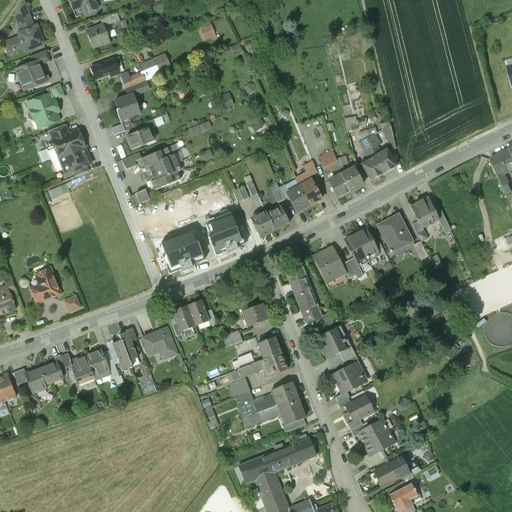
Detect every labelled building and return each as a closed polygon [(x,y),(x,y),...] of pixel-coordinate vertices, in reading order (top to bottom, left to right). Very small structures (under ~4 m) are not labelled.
[(67,0),(75,18),(97,9),(93,0),(67,0)] [(23,6),(14,18),(18,29),(25,26),(29,25),(31,24),(23,6)] [(116,15),(101,19),(103,27),(118,22),(116,15)] [(212,24),(200,29),(204,41),(217,36),(212,24)] [(27,31),(17,35),(19,39),(8,43),(12,54),(23,49),(24,53),(43,46),(35,27),(31,29),(29,25),(25,26),(27,31)] [(103,27),(86,32),(92,49),(109,43),(103,27)] [(45,51),(28,58),(31,64),(32,66),(35,64),(37,68),(39,67),(50,63),(45,51)] [(130,79),(128,73),(119,77),(124,89),(161,75),(160,73),(170,68),(165,56),(140,66),(142,70),(141,70),(143,74),(130,79)] [(118,58),(89,69),(94,81),(109,76),(110,78),(119,75),(116,68),(121,66),(118,58)] [(32,66),(31,64),(14,71),(22,93),(46,84),(47,83),(47,81),(47,80),(47,78),(46,77),(44,77),(43,77),(39,67),(37,68),(35,64),(32,66)] [(58,85),(45,90),(48,97),(50,102),(54,100),(54,101),(63,97),(58,85)] [(132,96),(115,103),(118,111),(117,112),(121,122),(140,115),(132,96)] [(48,97),(28,105),(31,112),(28,113),(26,117),(27,121),(31,123),(35,121),(38,130),(40,129),(41,131),(47,129),(47,126),(58,122),(55,114),(59,113),(54,101),(54,100),(50,102),(48,97)] [(153,120),(133,128),(136,134),(148,129),(148,130),(156,127),(153,120)] [(188,128),(190,135),(212,129),(210,122),(188,128)] [(389,122),(381,124),(389,149),(397,147),(389,122)] [(114,135),(125,131),(122,124),(111,128),(114,135)] [(64,126),(48,132),(52,141),(68,135),(64,126)] [(136,134),(126,138),(131,151),(153,142),(148,130),(148,129),(136,134)] [(52,141),(51,142),(53,148),(46,151),(50,161),(84,148),(77,131),(68,135),(52,141)] [(373,135),(366,139),(372,149),(377,147),(379,145),(373,135)] [(355,138),(349,139),(352,154),(359,153),(355,138)] [(366,139),(358,143),(364,153),(370,150),(372,149),(366,139)] [(166,150),(140,161),(143,169),(145,173),(148,171),(151,179),(148,180),(152,191),(178,180),(175,172),(179,171),(174,157),(176,156),(177,154),(176,150),(178,149),(176,145),(166,149),(166,150)] [(386,151),(379,154),(379,151),(377,147),(372,149),(370,150),(374,157),(373,158),(382,174),(395,167),(386,151)] [(84,148),(50,161),(55,173),(62,170),(65,176),(73,172),(85,167),(91,165),(84,148)] [(369,160),(360,165),(369,181),(382,174),(373,158),(374,157),(370,150),(364,153),(367,158),(369,160)] [(511,157),(508,150),(489,159),(498,178),(511,170),(511,157)] [(341,155),(335,159),(337,167),(347,161),(343,152),(340,154),(341,155)] [(140,161),(137,154),(130,157),(135,168),(143,169),(140,161)] [(130,157),(120,161),(125,172),(135,168),(130,157)] [(335,159),(325,165),(324,163),(322,164),(327,172),(337,167),(335,159)] [(120,161),(116,163),(120,174),(125,172),(120,161)] [(312,162),(302,168),(306,174),(309,179),(309,178),(317,174),(312,162)] [(85,167),(73,172),(75,177),(87,172),(85,167)] [(352,169),(340,176),(349,193),(362,186),(352,169)] [(306,174),(295,180),(298,187),(310,181),(309,178),(309,179),(306,174)] [(340,176),(328,183),(334,194),(337,200),(349,193),(340,176)] [(310,181),(298,187),(300,192),(309,207),(321,200),(310,181)] [(328,183),(323,186),(329,197),(334,194),(328,183)] [(252,184),(247,186),(252,197),(257,195),(252,184)] [(284,185),(278,188),(283,201),(289,198),(287,193),(288,193),(284,185)] [(278,188),(277,186),(271,188),(278,203),(283,201),(278,188)] [(288,193),(287,193),(289,198),(291,201),(297,213),(309,207),(300,192),(298,187),(288,193)] [(244,188),(232,192),(237,204),(248,199),(244,188)] [(144,190),(134,194),(138,205),(149,201),(146,194),(144,190)] [(154,194),(150,192),(146,194),(149,201),(155,198),(154,194)] [(134,194),(129,196),(133,207),(138,205),(134,194)] [(426,199),(410,207),(417,221),(417,222),(418,222),(421,228),(421,227),(437,220),(434,214),(433,211),(432,212),(426,199)] [(244,250),(238,230),(209,239),(198,207),(172,215),(169,206),(162,208),(178,257),(182,271),(192,268),(191,267),(244,250)] [(281,207),(266,215),(274,231),(289,223),(281,207)] [(450,232),(440,211),(434,214),(437,220),(444,235),(450,232)] [(265,213),(251,220),(260,238),(274,231),(266,215),(265,213)] [(400,217),(386,224),(385,222),(377,226),(390,251),(387,252),(388,254),(391,252),(391,254),(392,253),(391,252),(395,250),(395,251),(412,243),(400,217)] [(418,222),(417,222),(417,221),(411,224),(416,235),(423,232),(421,227),(421,228),(418,222)] [(373,246),(365,230),(355,236),(367,260),(378,255),(373,246)] [(367,260),(355,236),(344,241),(353,259),(357,266),(357,265),(367,260)] [(378,243),(373,246),(378,255),(379,257),(384,254),(378,243)] [(420,244),(413,247),(420,261),(427,258),(420,244)] [(332,247),(323,251),(324,253),(313,259),(324,281),(331,277),(333,280),(345,274),(346,273),(341,264),(332,247)] [(357,266),(353,259),(348,262),(355,276),(361,273),(357,265),(357,266)] [(348,262),(348,261),(341,264),(346,273),(345,274),(349,280),(355,276),(348,262)] [(301,263),(285,269),(295,297),(294,298),(305,324),(322,318),(321,317),(317,319),(306,291),(311,289),(301,263)] [(49,270),(36,276),(41,287),(31,291),(36,304),(59,295),(49,270)] [(11,281),(4,283),(5,286),(6,290),(7,289),(9,294),(15,291),(11,281)] [(5,286),(0,288),(0,315),(15,310),(9,294),(7,289),(6,290),(5,286)] [(76,298),(64,302),(69,314),(80,309),(76,298)] [(196,303),(196,304),(187,308),(195,328),(209,322),(205,313),(201,303),(201,302),(200,302),(199,302),(198,302),(197,303),(196,303)] [(262,305),(242,313),(245,321),(242,322),(245,329),(248,328),(248,329),(268,321),(262,305)] [(174,313),(174,314),(177,323),(181,333),(195,328),(187,308),(178,311),(177,310),(175,310),(174,311),(174,312),(174,313)] [(211,311),(205,313),(209,322),(210,325),(215,323),(211,311)] [(177,323),(172,326),(176,337),(182,335),(181,333),(177,323)] [(338,328),(316,340),(327,360),(338,354),(348,349),(347,348),(338,329),(339,329),(338,328)] [(132,329),(126,332),(126,333),(127,333),(131,342),(136,340),(132,329)] [(167,329),(143,339),(149,355),(163,350),(166,358),(177,354),(167,329)] [(221,339),(225,349),(242,342),(239,332),(221,339)] [(126,333),(119,336),(121,341),(113,344),(116,352),(123,370),(130,367),(130,368),(131,368),(131,367),(129,362),(137,359),(131,342),(127,333),(126,333)] [(275,338),(258,345),(263,360),(280,353),(275,338)] [(111,341),(105,343),(110,354),(116,352),(113,344),(111,341)] [(348,349),(338,354),(342,363),(351,359),(354,357),(349,347),(347,348),(348,349)] [(101,350),(85,357),(93,378),(109,372),(110,371),(106,362),(101,350)] [(244,368),(237,370),(241,380),(263,371),(267,379),(287,371),(280,353),(263,360),(254,363),(244,368)] [(251,354),(237,359),(238,362),(241,361),(244,368),(254,363),(251,354)] [(63,366),(66,373),(71,371),(68,362),(70,362),(67,355),(60,358),(63,366)] [(59,356),(53,358),(55,363),(56,363),(58,368),(63,366),(60,358),(59,356)] [(93,378),(85,357),(74,361),(73,360),(70,362),(68,362),(71,371),(77,386),(94,379),(93,378)] [(342,363),(340,364),(343,370),(354,364),(351,359),(342,363)] [(119,377),(112,360),(106,362),(110,371),(109,372),(112,380),(119,377)] [(25,375),(28,382),(32,394),(46,389),(45,386),(62,379),(58,368),(56,363),(55,363),(25,375)] [(343,370),(331,376),(341,395),(341,396),(346,393),(356,388),(353,382),(362,377),(356,363),(354,364),(343,370)] [(23,370),(13,374),(17,386),(28,382),(25,375),(23,370)] [(237,370),(226,374),(230,384),(241,380),(237,370)] [(13,374),(7,376),(13,391),(19,389),(17,386),(13,374)] [(7,376),(0,378),(0,391),(5,403),(16,399),(13,391),(7,376)] [(291,383),(271,391),(276,406),(297,398),(291,383)] [(341,395),(334,399),(337,404),(347,399),(348,398),(346,393),(341,396),(341,395)] [(349,404),(344,407),(352,422),(352,423),(358,420),(373,412),(372,412),(370,413),(363,398),(365,397),(364,396),(349,404)] [(276,406),(244,418),(248,427),(278,417),(282,427),(303,419),(305,418),(297,398),(276,406)] [(337,404),(336,405),(339,410),(344,407),(349,404),(347,399),(337,404)] [(303,419),(282,427),(285,433),(305,425),(303,419)] [(352,422),(346,425),(350,431),(361,425),(358,420),(352,423),(352,422)] [(364,431),(358,434),(358,435),(368,454),(368,455),(375,451),(392,442),(381,422),(364,431)] [(361,425),(350,431),(353,437),(358,435),(358,434),(364,431),(361,425)] [(309,438),(237,465),(245,484),(255,480),(274,473),(316,457),(309,438)] [(375,451),(368,455),(368,454),(362,457),(366,464),(378,457),(375,451)] [(378,457),(366,464),(369,469),(381,463),(378,457)] [(399,460),(374,473),(381,486),(406,473),(399,460)] [(274,473),(255,480),(258,488),(250,491),(250,492),(256,508),(257,509),(265,506),(266,511),(316,511),(316,510),(317,509),(316,505),(312,507),(309,501),(288,509),(274,473)] [(410,485),(388,497),(394,509),(417,497),(414,493),(415,492),(414,490),(413,490),(410,485)] [(317,509),(316,510),(316,511),(337,511),(334,503),(317,509)]
